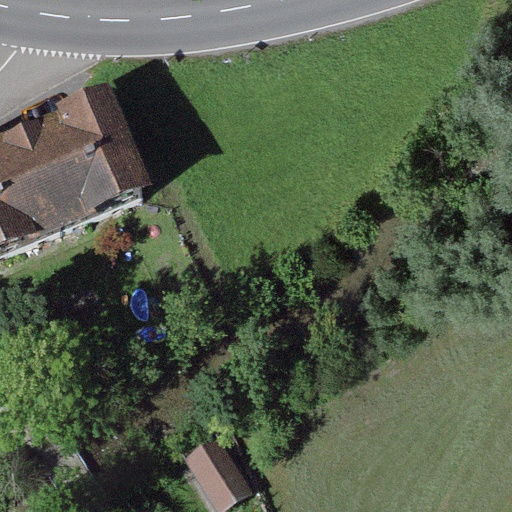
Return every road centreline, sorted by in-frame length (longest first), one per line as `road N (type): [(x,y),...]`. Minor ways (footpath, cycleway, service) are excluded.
road 1 (secondary): [(295,0),(163,20),(95,21),(0,7)]
road 2 (track): [(0,425),(26,429),(54,448),(95,511)]
